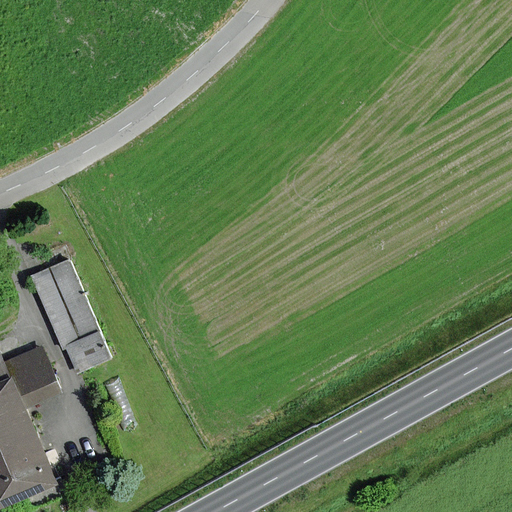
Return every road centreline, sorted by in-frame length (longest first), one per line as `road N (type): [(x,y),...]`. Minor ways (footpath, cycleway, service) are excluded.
road 1 (secondary): [(214,511),(511,348)]
road 2 (unclassified): [(0,193),(146,113),(266,0)]
